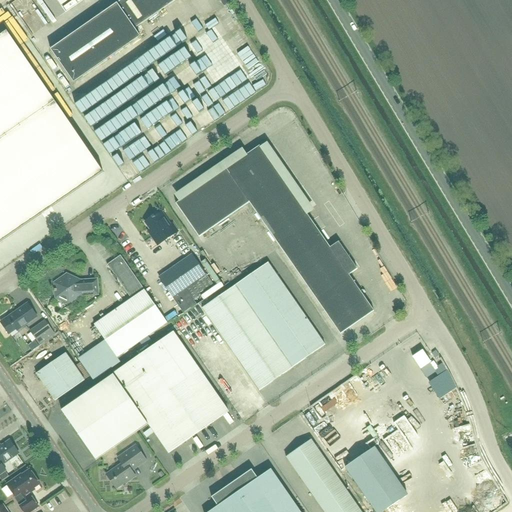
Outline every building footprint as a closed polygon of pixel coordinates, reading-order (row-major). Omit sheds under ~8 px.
[(122,0),(50,50),(74,84),(140,37),(135,29),(176,0),(122,0)] [(3,16),(0,18),(0,28),(3,33),(10,28),(3,16)] [(0,140),(55,102),(7,32),(0,36),(0,140)] [(173,34),(161,40),(170,59),(182,53),(173,34)] [(245,95),(254,90),(254,89),(257,87),(253,78),(240,85),(245,95)] [(103,94),(93,100),(99,111),(109,105),(103,94)] [(197,99),(193,102),(201,111),(204,107),(197,99)] [(209,107),(216,118),(227,111),(220,100),(209,107)] [(0,243),(104,173),(55,102),(0,140),(0,243)] [(208,125),(215,119),(208,109),(200,114),(208,125)] [(286,131),(292,139),(298,135),(293,127),(286,131)] [(171,146),(181,140),(178,135),(168,140),(171,146)] [(165,139),(161,141),(167,151),(171,149),(165,139)] [(157,164),(150,152),(149,153),(142,141),(126,150),(134,164),(142,160),(147,169),(157,164)] [(260,146),(176,204),(199,238),(249,203),(340,335),(374,311),(349,275),(357,269),(338,242),(330,248),(260,146)] [(97,189),(104,199),(125,185),(118,174),(97,189)] [(170,226),(162,213),(164,212),(164,211),(160,214),(159,212),(151,217),(152,218),(145,223),(150,231),(148,232),(158,246),(178,233),(172,224),(170,226)] [(271,252),(276,250),(272,243),(267,245),(271,252)] [(184,314),(197,305),(194,301),(214,287),(206,275),(192,255),(159,278),(184,314)] [(130,298),(143,289),(121,256),(107,265),(130,298)] [(259,391),(293,368),(325,345),(268,263),(202,309),(259,391)] [(79,282),(67,276),(56,284),(57,298),(69,303),(80,296),(97,294),(96,281),(79,282)] [(390,302),(396,298),(391,290),(384,294),(390,302)] [(117,358),(167,323),(145,291),(94,325),(117,358)] [(17,331),(37,317),(28,303),(0,322),(9,335),(16,330),(17,331)] [(396,316),(402,312),(399,308),(393,312),(396,316)] [(30,331),(37,341),(40,346),(55,335),(52,331),(45,321),(30,331)] [(113,374),(114,375),(148,424),(169,454),(228,412),(173,332),(113,374)] [(430,363),(422,351),(412,358),(420,370),(430,363)] [(55,401),(85,381),(66,353),(36,374),(55,401)] [(218,381),(236,406),(249,396),(231,371),(218,381)] [(96,460),(148,424),(114,375),(61,411),(96,460)] [(423,400),(434,418),(445,411),(434,393),(423,400)] [(412,448),(429,435),(410,410),(393,423),(412,448)] [(323,511),(361,511),(311,440),(286,457),(323,511)] [(18,454),(9,441),(0,447),(0,475),(6,471),(2,465),(18,454)] [(387,511),(404,502),(373,451),(370,453),(365,444),(352,452),(356,460),(352,462),(353,465),(343,471),(366,511),(387,511)] [(130,481),(135,477),(131,471),(139,466),(147,461),(136,446),(118,459),(122,464),(107,475),(116,489),(129,480),(130,481)] [(39,484),(30,470),(21,476),(21,475),(7,485),(15,497),(14,498),(23,511),(30,511),(38,507),(29,494),(34,490),(33,488),(39,484)] [(300,511),(271,470),(258,478),(251,470),(211,498),(217,506),(209,511),(300,511)] [(423,471),(404,489),(412,498),(432,480),(423,471)]
